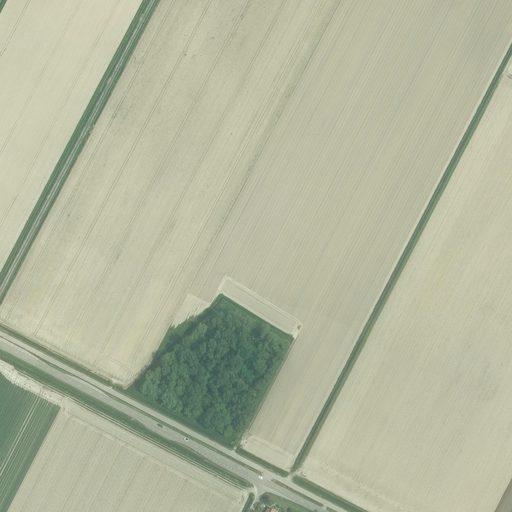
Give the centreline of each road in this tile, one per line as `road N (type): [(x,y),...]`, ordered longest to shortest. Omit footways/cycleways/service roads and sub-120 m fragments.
road 1 (track): [(0,291),(153,0)]
road 2 (unclassified): [(269,473),(0,333)]
road 3 (tertiary): [(265,482),(0,344)]
road 4 (track): [(259,493),(69,399)]
road 5 (track): [(232,454),(292,339)]
